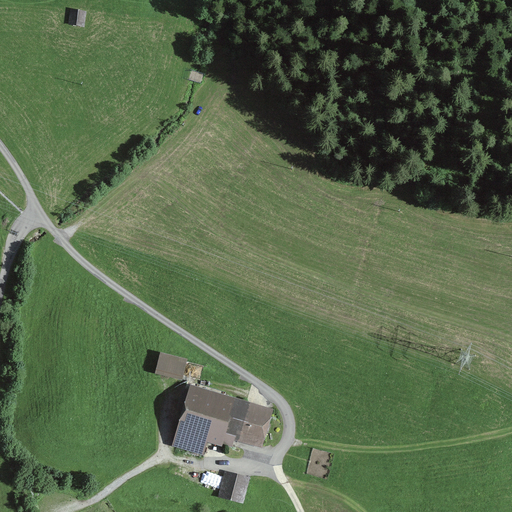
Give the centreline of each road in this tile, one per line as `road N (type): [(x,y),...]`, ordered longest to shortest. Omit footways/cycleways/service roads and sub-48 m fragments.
road 1 (track): [(41,214),(67,250),(116,290),(276,396),(287,412),(287,440)]
road 2 (track): [(511,429),(371,450),(287,440)]
road 3 (track): [(65,511),(158,458),(276,466)]
